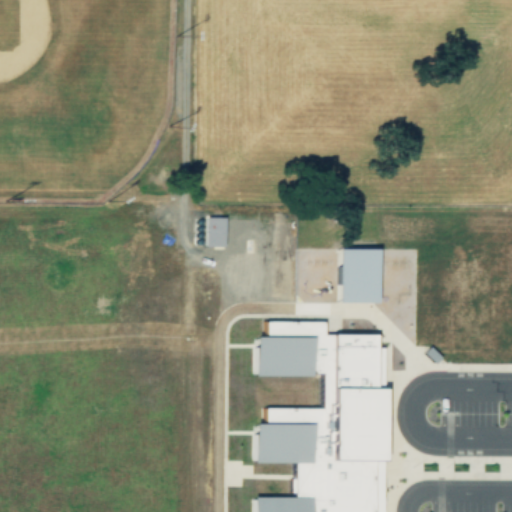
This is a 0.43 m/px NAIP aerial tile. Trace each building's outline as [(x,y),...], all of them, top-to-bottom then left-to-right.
[(219,215),(200,216),(201,245),(219,245),(219,215)] [(423,265),(424,256),(445,256),(480,238),(482,243),(455,256),(487,258),(488,235),(511,235),(511,332),(510,370),(508,374),(509,380),(509,407),(508,432),(507,438),(499,437),(474,436),(474,441),(449,440),(450,430),(450,412),(438,412),(435,412),(415,411),(415,402),(400,401),(401,368),(417,369),(441,370),(448,370),(478,371),(478,351),(479,345),(479,328),(486,328),(488,267),(460,266),(423,265)] [(371,247),(334,247),(333,301),(371,301),(371,247)] [(400,264),(399,291),(397,344),(417,345),(417,359),(417,369),(441,370),(441,367),(444,367),(444,365),(445,351),(451,351),(452,294),(459,294),(460,266),(400,264)] [(377,511),(378,346),(370,346),(370,332),(318,332),(319,320),(261,319),(260,335),(249,335),(249,374),(317,374),(317,407),(275,406),(275,422),(248,422),(248,461),(290,461),(289,495),(248,495),(247,511),(377,511)] [(444,365),(479,345),(478,351),(448,370),(441,370),(441,367),(444,367),(444,365)] [(403,448),(397,478),(393,500),(398,501),(402,501),(431,506),(433,494),(435,485),(441,455),(403,448)]
